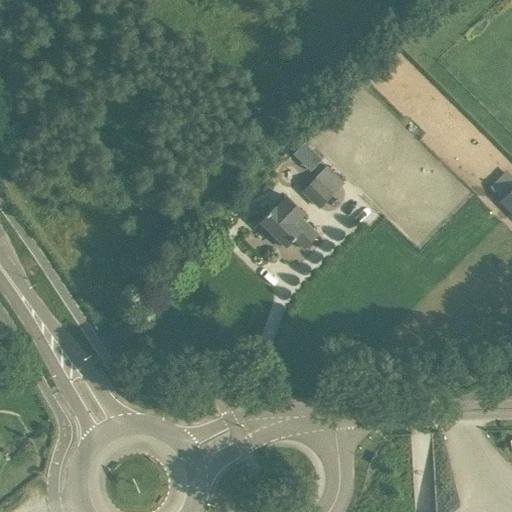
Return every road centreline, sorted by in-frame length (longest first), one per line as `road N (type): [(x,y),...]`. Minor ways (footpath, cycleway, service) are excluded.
road 1 (primary): [(122,423),(0,260)]
road 2 (primary): [(0,278),(91,442)]
road 3 (unclassified): [(331,413),(511,410)]
